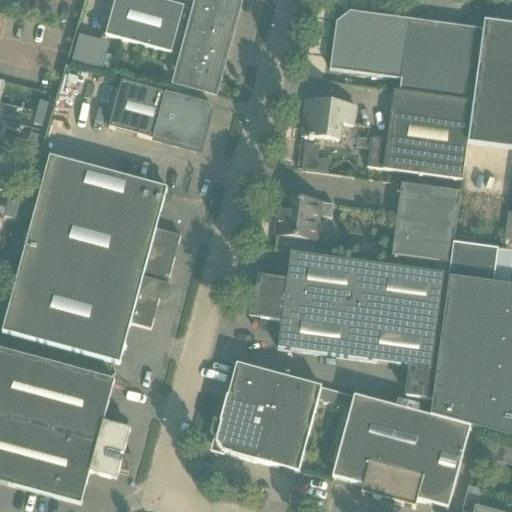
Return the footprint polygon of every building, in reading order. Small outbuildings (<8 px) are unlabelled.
[(228,45),(239,0),(198,0),(192,22),(180,19),(183,9),(148,0),(115,0),(111,15),(224,45),(224,44),(228,45)] [(221,55),(224,45),(111,15),(105,38),(170,56),(173,47),(185,50),(175,86),(214,97),(225,56),(221,55)] [(401,82),(409,22),(373,17),(373,19),(350,16),(338,26),(335,48),(332,48),(329,72),(349,75),(401,82)] [(409,22),(401,82),(399,94),(473,104),(482,32),(411,23),(409,22)] [(511,27),(483,23),(482,32),(473,104),(467,146),(511,152),(511,27)] [(106,56),(101,76),(110,78),(116,59),(106,56)] [(0,83),(0,106),(10,109),(16,87),(4,84),(0,83)] [(198,155),(211,108),(121,84),(108,131),(198,155)] [(473,104),(399,94),(393,93),(386,142),(371,140),(366,170),(462,183),(467,146),(473,104)] [(40,103),(37,115),(44,117),(48,105),(40,103)] [(304,121),(301,139),(308,140),(308,142),(313,143),(313,140),(338,144),(340,127),(352,128),(355,109),(311,103),(306,103),(304,115),(304,121)] [(37,115),(33,126),(41,128),(44,117),(37,115)] [(30,135),(27,147),(35,149),(38,138),(30,135)] [(304,144),(301,171),(325,172),(327,146),(304,144)] [(27,147),(24,158),(31,161),(35,149),(27,147)] [(163,304),(167,302),(170,299),(171,295),(170,290),(167,287),(180,239),(156,232),(166,191),(48,161),(1,335),(119,367),(130,326),(149,331),(159,303),(163,304)] [(10,169),(8,177),(20,180),(22,172),(10,169)] [(8,177),(6,185),(18,188),(20,180),(8,177)] [(450,267),(453,246),(460,195),(400,187),(391,258),(450,267)] [(331,221),(333,207),(304,203),(280,200),(274,238),(314,244),(318,219),(331,221)] [(8,203),(6,211),(18,214),(20,206),(8,203)] [(6,211),(4,219),(16,222),(18,214),(6,211)] [(511,289),(493,287),(498,252),(453,246),(450,267),(448,278),(442,326),(431,403),(429,420),(469,431),(511,442),(511,289)] [(442,326),(448,278),(290,256),(286,284),(260,281),(257,301),(442,326)] [(442,326),(257,301),(257,307),(253,307),(250,319),(260,320),(260,321),(281,325),(277,352),(409,370),(405,399),(431,403),(442,326)] [(116,483),(130,432),(103,425),(114,383),(0,352),(0,485),(80,508),(89,476),(116,483)] [(236,368),(224,410),(309,432),(317,402),(320,390),(236,368)] [(447,511),(469,431),(429,420),(353,399),(331,480),(362,489),(360,497),(414,511),(416,503),(447,511)] [(309,432),(224,410),(220,424),(221,425),(221,426),(214,424),(211,436),(217,438),(216,443),(222,454),(229,456),(229,458),(256,465),(256,464),(297,475),(309,432)] [(484,442),(479,459),(491,463),(496,445),(484,442)] [(481,511),(477,511),(482,493),(468,489),(461,511),(481,511)]
